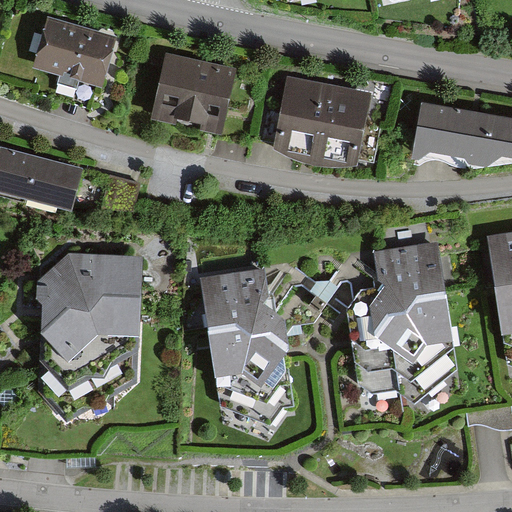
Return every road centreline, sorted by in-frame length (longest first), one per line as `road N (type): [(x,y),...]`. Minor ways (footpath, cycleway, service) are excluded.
road 1 (residential): [(511,183),(436,193),(348,190),(197,166),(0,105)]
road 2 (residential): [(511,504),(231,510),(0,490)]
road 3 (unclassified): [(213,19),(511,75)]
